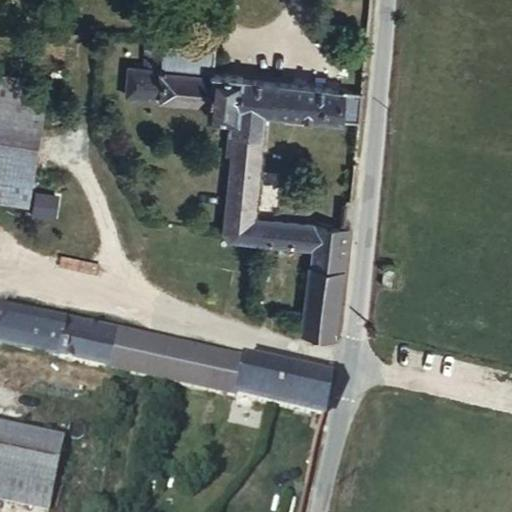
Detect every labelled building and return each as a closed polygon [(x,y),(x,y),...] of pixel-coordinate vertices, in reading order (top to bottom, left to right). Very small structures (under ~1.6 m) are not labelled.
[(27,6),(0,0),(0,21),(25,26),(27,6)] [(174,20),(164,20),(163,36),(173,37),(174,20)] [(212,113),(214,85),(161,80),(162,55),(163,44),(144,43),(141,69),(148,68),(147,87),(135,87),(134,108),(212,113)] [(161,80),(214,85),(217,59),(162,55),(161,80)] [(365,129),(368,99),(214,85),(212,113),(211,126),(229,126),(228,138),(240,140),(238,156),(269,158),(273,121),(365,129)] [(0,101),(0,128),(19,133),(24,105),(0,101)] [(19,133),(0,128),(0,234),(28,242),(46,139),(19,133)] [(240,140),(228,138),(226,155),(238,156),(240,140)] [(263,212),(269,158),(238,156),(231,208),(263,212)] [(356,210),(359,176),(336,175),(333,206),(356,210)] [(311,270),(347,274),(352,229),(262,221),(263,212),(231,208),(226,246),(313,259),(311,270)] [(304,335),(339,340),(347,274),(311,270),(304,335)] [(0,347),(25,352),(33,319),(0,312),(0,347)] [(326,417),(334,381),(33,319),(25,352),(235,398),(326,417)] [(0,506),(29,511),(47,511),(62,441),(0,427),(0,506)]
